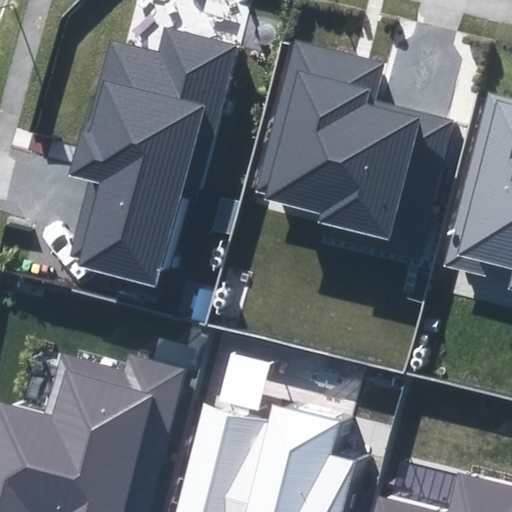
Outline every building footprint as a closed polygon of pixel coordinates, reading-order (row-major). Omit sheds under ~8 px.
[(84,206),(71,256),(77,258),(75,267),(155,288),(183,181),(198,185),(235,45),(166,27),(159,53),(109,40),(74,171),(92,175),(84,206)] [(334,223),(431,248),(469,106),(426,95),(390,85),(394,72),(391,71),(396,51),(309,28),(269,179),(340,198),(334,223)] [(511,81),(501,79),(456,254),(511,268),(511,81)] [(17,391),(0,456),(0,511),(161,511),(201,360),(137,343),(132,363),(71,347),(57,401),(17,391)] [(186,511),(357,511),(374,453),(349,446),(359,411),(299,395),(292,421),(218,400),(186,511)] [(511,511),(511,479),(408,452),(392,511),(511,511)]
